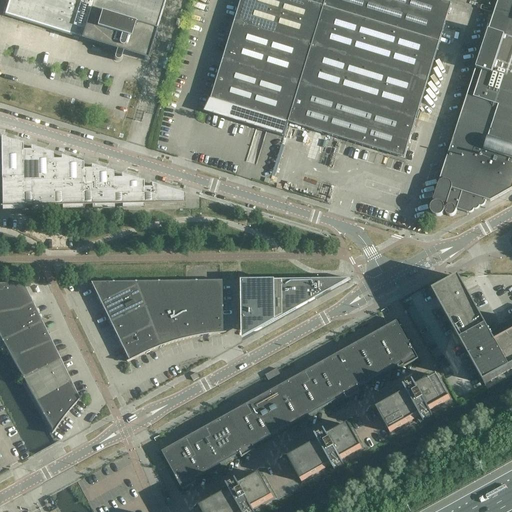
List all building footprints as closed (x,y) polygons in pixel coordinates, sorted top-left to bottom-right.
[(158,32),(167,0),(9,0),(6,14),(5,14),(5,16),(27,23),(59,33),(60,33),(71,36),(81,39),(81,40),(94,45),(93,47),(92,47),(92,48),(101,50),(100,49),(101,47),(114,51),(116,51),(114,57),(114,58),(114,59),(114,60),(115,60),(115,61),(116,61),(117,62),(118,62),(118,61),(119,61),(120,61),(120,60),(122,53),(125,54),(144,60),(147,61),(156,31),(158,32)] [(312,46),(324,7),(299,0),(241,0),(235,22),(312,46)] [(440,43),(451,5),(436,0),(326,0),(324,7),(440,43)] [(511,0),(498,0),(492,20),(511,24),(511,0)] [(428,81),(440,43),(324,7),(312,46),(428,81)] [(511,49),(511,24),(492,20),(485,43),(511,49)] [(301,84),(312,46),(235,22),(226,52),(225,52),(223,60),(301,84)] [(511,49),(485,43),(438,185),(439,185),(431,208),(431,209),(431,210),(431,211),(431,212),(432,213),(432,214),(433,215),(434,216),(435,216),(436,217),(437,217),(438,217),(439,217),(440,217),(442,216),(443,215),(444,214),(445,213),(445,211),(445,212),(446,213),(446,214),(447,215),(448,216),(449,217),(450,217),(451,217),(452,217),(453,216),(454,216),(455,215),(455,214),(456,214),(457,210),(468,213),(469,213),(471,213),(472,213),(472,212),(473,212),(474,211),(474,210),(475,210),(476,210),(477,210),(478,209),(479,208),(480,207),(481,207),(482,207),(483,206),(484,206),(484,205),(485,204),(486,201),(490,202),(511,189),(511,49)] [(416,119),(428,81),(312,46),(301,84),(416,119)] [(289,123),(301,84),(223,60),(220,68),(221,68),(212,99),(289,123)] [(404,158),(416,119),(301,84),(289,123),(404,158)] [(24,207),(23,151),(23,145),(1,138),(2,207),(0,206),(0,207),(1,207),(1,210),(24,210),(24,207)] [(54,207),(53,160),(53,154),(31,147),(31,151),(23,151),(24,207),(31,207),(31,210),(54,209),(54,207)] [(84,209),(84,206),(83,206),(83,169),(83,163),(61,156),(61,160),(53,160),(54,207),(62,206),(62,210),(84,209)] [(91,170),(83,169),(83,206),(84,206),(92,206),(92,209),(114,209),(114,206),(113,206),(113,179),(113,173),(91,166),(91,170)] [(121,179),(113,179),(113,206),(114,206),(122,205),(122,208),(145,208),(145,205),(144,205),(144,188),(143,182),(121,175),(121,179)] [(144,205),(145,205),(185,204),(183,204),(182,194),(151,184),(152,188),(144,188),(144,205)] [(511,334),(496,344),(487,327),(459,276),(432,291),(442,308),(456,334),(457,335),(458,336),(459,337),(461,339),(462,340),(464,341),(466,341),(467,342),(468,342),(470,342),(472,342),(476,351),(468,355),(484,385),(511,369),(511,334)] [(331,291),(351,280),(242,281),(243,339),(323,294),(324,291),(331,291)] [(215,335),(222,334),(223,334),(223,333),(222,334),(222,312),(221,281),(112,283),(91,283),(91,284),(91,285),(92,288),(93,288),(97,297),(97,298),(103,310),(104,310),(108,320),(111,326),(116,336),(115,336),(119,343),(122,349),(129,361),(128,362),(135,358),(142,355),(149,352),(156,349),(163,346),(170,344),(178,342),(185,340),(192,338),(200,337),(207,336),(215,335)] [(74,406),(80,400),(80,399),(79,399),(73,387),(74,386),(67,374),(62,364),(63,364),(60,358),(59,358),(54,348),(55,348),(49,335),(48,335),(43,326),(44,326),(41,319),(40,319),(36,310),(30,297),(29,297),(25,287),(24,284),(0,284),(0,337),(53,433),(52,434),(53,434),(58,426),(63,419),(68,413),(74,406)] [(162,452),(182,487),(416,356),(397,321),(277,388),(162,452)] [(277,370),(266,376),(269,381),(280,375),(277,370)] [(398,395),(398,396),(402,400),(377,414),(390,436),(418,420),(420,424),(421,423),(420,422),(427,418),(427,419),(431,416),(432,417),(433,416),(431,413),(453,400),(441,378),(419,391),(416,385),(414,386),(415,387),(414,388),(411,389),(398,395)] [(352,428),(330,440),(327,435),(326,435),(327,436),(323,438),(322,438),(311,445),(310,444),(309,445),(313,449),(289,463),(301,486),(329,470),(332,473),(333,473),(331,471),(338,468),(343,466),(344,466),(343,462),(365,450),(352,428)] [(225,499),(200,511),(254,511),(277,499),(264,477),(242,489),(239,484),(238,484),(238,485),(234,488),(234,487),(222,494),(221,494),(225,499)]
